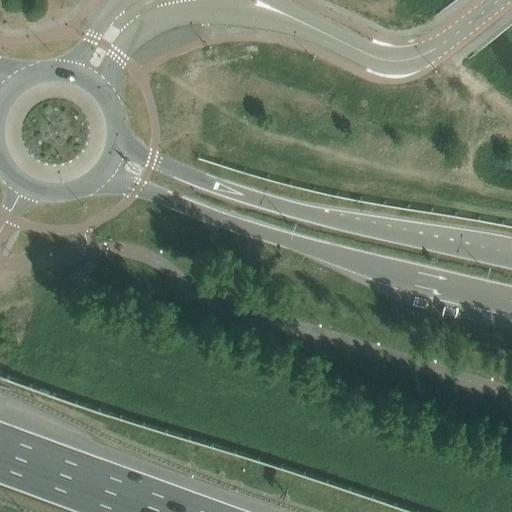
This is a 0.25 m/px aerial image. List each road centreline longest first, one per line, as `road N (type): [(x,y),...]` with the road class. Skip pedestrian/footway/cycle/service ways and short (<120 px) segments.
road 1 (secondary): [(100,174),(295,243),(511,294)]
road 2 (secondary): [(511,262),(291,211),(115,145)]
road 3 (residential): [(499,0),(410,61),(364,54),(294,18)]
road 4 (motorway): [(158,511),(0,453)]
